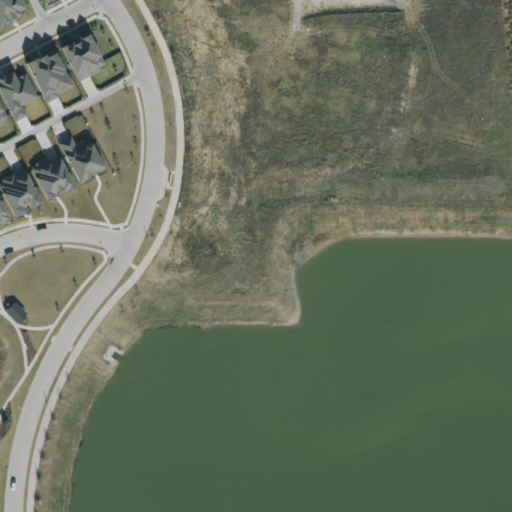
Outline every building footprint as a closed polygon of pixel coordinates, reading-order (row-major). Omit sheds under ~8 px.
[(0,0),(0,25),(25,13),(18,0),(0,0)] [(61,38),(80,79),(105,67),(86,27),(61,38)] [(60,142),(79,183),(104,171),(85,130),(60,142)] [(29,159),(48,199),(73,187),(54,147),(29,159)] [(0,168),(0,182),(13,212),(39,199),(19,159),(0,168)]
